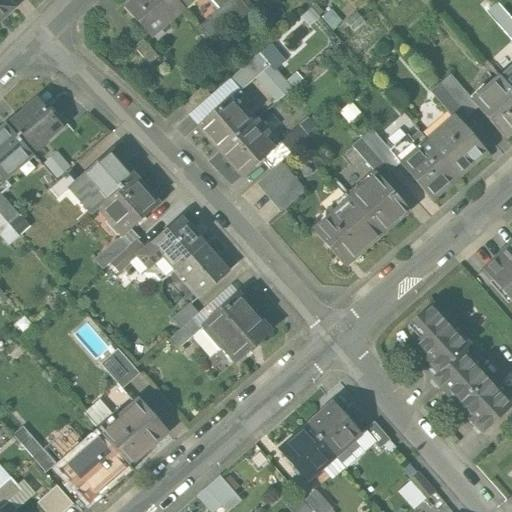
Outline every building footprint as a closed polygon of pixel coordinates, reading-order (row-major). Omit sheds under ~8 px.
[(6,0),(0,0),(0,21),(14,9),(6,0)] [(135,0),(125,8),(147,33),(164,18),(168,22),(183,8),(180,4),(176,0),(135,0)] [(157,58),(142,40),(133,48),(149,66),(157,58)] [(244,67),(228,81),(239,93),(255,78),(244,67)] [(511,69),(500,79),(511,93),(511,69)] [(511,93),(500,79),(499,78),(485,90),(485,91),(472,103),(503,139),(511,131),(511,93)] [(460,106),(441,85),(431,93),(450,115),(460,106)] [(202,88),(181,106),(189,115),(210,97),(202,88)] [(37,99),(7,126),(8,127),(28,150),(58,123),(37,99)] [(228,100),(197,127),(219,153),(220,152),(254,122),(243,109),(239,112),(228,100)] [(454,118),(427,142),(458,177),(484,154),(454,118)] [(254,122),(220,152),(241,176),(270,152),(261,142),(267,137),(254,122)] [(28,150),(8,127),(0,133),(0,177),(2,179),(13,169),(15,170),(32,155),(28,150)] [(298,128),(281,142),(291,153),(308,139),(298,128)] [(393,157),(374,136),(365,144),(380,161),(384,165),(393,157)] [(365,144),(360,138),(349,148),(369,171),(380,161),(365,144)] [(458,177),(427,142),(399,165),(430,201),(458,177)] [(78,181),(69,189),(92,216),(100,209),(134,179),(135,178),(112,151),(78,181)] [(303,192),(279,164),(256,184),(280,212),(303,192)] [(69,172),(48,190),(57,199),(69,189),(78,181),(69,172)] [(406,212),(374,175),(349,198),(350,199),(381,234),(406,212)] [(134,179),(100,209),(123,236),(158,206),(134,179)] [(350,199),(313,233),(342,267),(381,234),(350,199)] [(19,237),(0,215),(0,238),(8,247),(19,237)] [(146,249),(129,263),(130,264),(140,275),(147,269),(160,284),(177,269),(203,246),(180,219),(146,249)] [(138,240),(109,264),(118,274),(130,264),(129,263),(146,249),(138,240)] [(511,245),(482,271),(511,304),(511,245)] [(203,246),(177,269),(201,297),(227,273),(203,246)] [(270,332),(238,296),(204,326),(204,327),(199,332),(192,338),(206,353),(217,354),(222,350),(234,363),(270,332)] [(469,345),(431,305),(413,322),(425,335),(413,347),(438,374),(464,350),(469,345)] [(188,306),(171,320),(180,330),(190,322),(197,316),(188,306)] [(180,330),(168,340),(177,351),(192,338),(199,332),(190,322),(180,330)] [(438,374),(432,380),(456,407),(488,377),(464,350),(438,374)] [(124,358),(107,373),(122,389),(139,375),(124,358)] [(511,402),(488,377),(456,407),(481,434),(511,405),(511,402)] [(114,422),(110,417),(96,429),(97,430),(128,466),(166,433),(138,401),(114,422)] [(330,405),(306,427),(332,456),(333,458),(358,436),(330,405)] [(306,427),(278,452),(305,482),(320,469),(319,467),(332,456),(306,427)] [(97,430),(82,443),(85,447),(58,470),(86,503),(128,466),(97,430)] [(48,511),(66,511),(77,503),(60,484),(40,502),(48,511)] [(222,503),(207,487),(197,495),(212,511),(222,503)] [(318,490),(307,502),(318,511),(333,511),(337,508),(318,490)]
